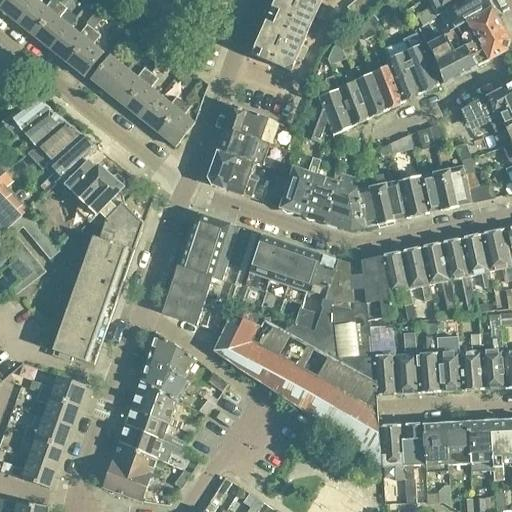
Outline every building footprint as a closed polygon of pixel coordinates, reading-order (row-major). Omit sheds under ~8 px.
[(0,9),(17,23),(34,0),(7,0),(0,9)] [(34,36),(60,3),(55,0),(52,0),(46,8),(35,0),(34,0),(17,23),(34,36)] [(50,50),(69,26),(59,19),(72,2),(69,0),(63,0),(61,4),(60,3),(34,36),(50,50)] [(326,10),(320,7),(322,0),(275,0),(251,55),(291,72),(297,57),(303,60),(308,49),(302,46),(308,33),(315,18),(321,21),(326,10)] [(355,18),(378,0),(356,0),(347,8),(355,18)] [(378,22),(399,6),(393,0),(389,0),(372,14),(378,22)] [(447,11),(463,0),(431,0),(434,4),(422,11),(422,13),(416,17),(421,26),(440,14),(447,11)] [(457,28),(492,8),(487,0),(463,0),(447,11),(451,18),(456,28),(457,28)] [(469,45),(502,26),(492,8),(457,28),(463,39),(465,38),(469,45)] [(453,30),(456,28),(451,18),(444,22),(440,14),(421,26),(418,29),(426,44),(427,44),(435,40),(430,31),(440,25),(445,34),(453,30)] [(361,33),(365,42),(376,37),(369,20),(361,33)] [(67,63),(94,30),(93,30),(87,25),(79,35),(69,26),(50,50),(67,63)] [(507,51),(510,40),(502,26),(469,45),(466,47),(477,67),(507,51)] [(85,77),(103,54),(93,45),(101,36),(94,30),(67,63),(85,77)] [(445,34),(435,40),(427,44),(438,64),(443,84),(473,68),(463,48),(453,30),(445,34)] [(440,87),(422,46),(417,34),(403,40),(403,41),(399,43),(422,95),(440,87)] [(108,93),(127,70),(116,62),(133,41),(126,35),(109,56),(91,79),(108,93)] [(353,37),(339,43),(342,51),(356,46),(353,37)] [(422,95),(399,43),(383,50),(405,103),(422,95)] [(405,103),(383,50),(375,53),(382,69),(372,74),(387,110),(405,103)] [(10,70),(0,61),(0,76),(5,76),(10,70)] [(182,67),(174,76),(187,86),(194,76),(182,67)] [(125,106),(151,74),(144,69),(137,78),(127,70),(108,93),(125,106)] [(370,118),(387,110),(372,74),(362,78),(359,71),(352,74),(370,118)] [(142,120),(160,97),(150,89),(158,79),(151,74),(125,106),(142,120)] [(352,126),(370,118),(352,74),(345,77),(348,86),(339,90),(338,90),(352,126)] [(352,126),(338,90),(339,90),(334,77),(325,80),(330,94),(317,100),(327,121),(333,134),(352,126)] [(494,113),(499,110),(511,103),(511,83),(461,111),(467,125),(484,117),(485,120),(495,115),(494,113)] [(159,133),(185,101),(178,95),(170,105),(160,97),(142,120),(159,133)] [(23,132),(50,110),(33,97),(2,122),(15,137),(22,131),(23,132)] [(320,139),(327,121),(317,100),(302,137),(320,144),(322,140),(320,139)] [(176,147),(195,124),(184,115),(192,106),(185,101),(159,133),(176,147)] [(511,125),(511,103),(499,110),(503,119),(491,124),(495,133),(511,125)] [(268,121),(269,118),(233,106),(226,129),(262,141),(269,121),(268,121)] [(23,157),(27,153),(65,123),(50,110),(23,132),(30,141),(18,151),(23,157)] [(28,155),(43,171),(49,166),(81,136),(65,123),(27,153),(23,157),(25,158),(28,155)] [(496,141),(510,135),(511,140),(511,125),(495,133),(496,136),(494,137),(496,141)] [(430,130),(433,143),(444,140),(439,128),(430,130)] [(262,166),(270,144),(262,141),(226,129),(218,152),(253,164),(254,163),(262,166)] [(294,133),(288,150),(296,153),(302,136),(294,133)] [(81,136),(49,166),(56,172),(41,187),(47,194),(97,148),(81,136)] [(412,149),(409,136),(389,146),(391,154),(412,149)] [(456,162),(467,160),(465,146),(454,148),(456,162)] [(390,148),(379,150),(381,160),(392,157),(390,148)] [(254,164),(253,164),(218,152),(208,179),(212,186),(251,199),(257,180),(249,178),(254,164)] [(507,168),(511,165),(511,155),(503,159),(507,168)] [(115,196),(124,188),(123,187),(124,180),(118,174),(111,176),(99,164),(96,168),(88,161),(63,184),(82,201),(75,208),(90,221),(89,222),(88,223),(89,223),(90,224),(91,222),(100,213),(115,196)] [(293,169),(283,165),(281,173),(291,176),(293,169)] [(467,189),(464,175),(462,166),(440,172),(449,209),(457,207),(457,206),(470,203),(467,189)] [(0,228),(5,234),(12,227),(27,213),(29,211),(0,179),(0,174),(3,172),(0,167),(0,228)] [(302,215),(303,215),(316,176),(293,169),(291,176),(287,188),(283,200),(280,208),(302,215)] [(324,222),(338,183),(337,183),(339,177),(338,176),(337,171),(335,171),(334,181),(336,181),(336,183),(316,176),(303,215),(324,222)] [(364,228),(356,191),(356,189),(358,185),(359,182),(358,179),(341,174),(340,176),(339,175),(340,172),(337,171),(338,176),(339,177),(337,183),(338,183),(324,222),(350,231),(349,232),(364,229),(364,228)] [(449,209),(440,172),(419,176),(427,213),(440,210),(440,211),(449,209)] [(385,224),(374,176),(376,176),(375,173),(365,175),(368,188),(358,190),(359,185),(358,185),(356,189),(356,191),(364,228),(376,225),(376,226),(385,224)] [(406,218),(397,181),(386,184),(383,174),(376,176),(374,176),(385,224),(393,222),(393,221),(406,218)] [(427,213),(419,176),(397,181),(406,218),(406,219),(428,214),(427,213)] [(283,200),(287,188),(278,186),(274,197),(283,200)] [(494,199),(493,186),(467,189),(470,203),(470,204),(494,199)] [(94,366),(144,224),(143,224),(125,206),(115,196),(100,213),(104,218),(106,220),(103,230),(97,228),(54,351),(52,356),(58,358),(71,363),(73,358),(94,366)] [(27,213),(12,227),(5,234),(1,238),(16,256),(31,273),(21,281),(10,289),(15,296),(46,272),(14,235),(23,228),(50,260),(59,252),(32,220),(27,213)] [(212,277),(229,225),(201,216),(194,219),(179,265),(212,277)] [(511,281),(511,268),(503,230),(482,235),(491,273),(502,270),(505,283),(511,281)] [(266,292),(283,242),(259,234),(252,256),(247,271),(242,284),(266,292)] [(491,273),(482,235),(462,239),(470,277),(482,274),(485,289),(492,287),(490,273),(491,273)] [(470,277),(462,239),(442,244),(450,282),(461,279),(469,316),(477,314),(475,305),(469,277),(470,277)] [(0,269),(15,256),(1,241),(0,242),(0,269)] [(266,292),(284,298),(287,290),(301,248),(283,242),(266,292)] [(450,282),(442,244),(421,248),(430,286),(441,283),(446,309),(455,307),(449,282),(450,282)] [(306,294),(320,255),(301,248),(287,290),(285,298),(303,304),(306,296),(306,294)] [(430,286),(421,248),(401,253),(409,291),(421,288),(424,302),(432,300),(429,286),(430,286)] [(409,291),(401,253),(380,257),(389,295),(401,293),(408,323),(415,322),(409,291)] [(323,308),(338,261),(320,255),(306,294),(323,299),(321,307),(323,308)] [(16,256),(7,264),(21,281),(31,273),(16,256)] [(389,295),(384,273),(380,257),(361,262),(363,272),(373,330),(393,326),(395,326),(389,295)] [(376,392),(373,330),(363,272),(353,273),(352,264),(349,265),(338,261),(323,308),(320,315),(316,330),(297,327),(296,326),(302,308),(303,304),(284,298),(266,292),(242,284),(236,307),(213,352),(314,421),(381,467),(376,396),(376,392)] [(207,294),(212,277),(179,265),(179,266),(173,283),(207,294)] [(207,294),(173,283),(168,298),(201,309),(202,309),(206,296),(207,294)] [(196,326),(201,309),(168,298),(163,315),(171,317),(196,326)] [(486,303),(475,305),(477,314),(488,311),(486,303)] [(316,330),(320,315),(302,308),(296,326),(297,327),(316,330)] [(511,313),(501,315),(502,316),(502,326),(511,325),(511,313)] [(501,315),(491,316),(493,353),(482,353),(484,391),(506,389),(504,351),(502,326),(502,316),(501,315)] [(398,395),(396,358),(393,326),(373,330),(376,392),(376,396),(398,395)] [(463,392),(460,354),(458,331),(449,332),(450,355),(439,355),(441,393),(462,392),(463,392)] [(197,361),(180,350),(181,348),(175,344),(174,345),(157,334),(153,344),(191,369),(197,361)] [(420,395),(417,357),(416,357),(415,334),(403,335),(404,357),(396,358),(398,395),(418,394),(419,395),(420,395)] [(484,391),(482,353),(480,334),(472,334),(473,353),(460,354),(463,392),(462,392),(484,391)] [(441,393),(439,355),(438,351),(437,351),(436,337),(426,337),(427,356),(417,357),(420,395),(441,393)] [(191,369),(153,344),(150,352),(151,353),(150,355),(185,378),(191,369)] [(200,388),(185,378),(150,355),(148,360),(147,360),(147,361),(147,362),(141,380),(176,403),(177,403),(184,391),(194,397),(196,394),(203,398),(206,394),(199,389),(200,388)] [(79,407),(87,386),(58,377),(54,390),(42,386),(40,393),(79,407)] [(169,422),(176,403),(141,380),(131,410),(168,425),(177,429),(179,426),(169,422)] [(72,428),(79,407),(40,393),(37,401),(48,406),(44,418),(72,428)] [(166,434),(168,425),(131,410),(126,424),(163,441),(172,445),(183,450),(186,442),(175,437),(166,434)] [(65,448),(72,428),(44,418),(39,431),(28,427),(25,434),(65,448)] [(494,481),(503,481),(503,467),(511,466),(511,420),(491,422),(494,473),(494,481)] [(494,473),(491,422),(469,424),(471,465),(489,464),(489,473),(494,473)] [(157,458),(163,441),(126,424),(120,443),(138,451),(157,458)] [(471,465),(469,424),(447,425),(450,474),(453,474),(452,467),(471,465)] [(413,466),(427,466),(425,427),(424,425),(402,426),(406,481),(405,481),(406,505),(417,504),(415,480),(414,480),(413,466)] [(450,474),(447,425),(425,427),(427,466),(427,473),(440,472),(440,475),(449,475),(450,474)] [(406,481),(402,426),(379,428),(383,468),(395,467),(396,481),(405,481),(406,481)] [(57,468),(65,448),(25,434),(18,455),(29,459),(57,468)] [(183,450),(172,445),(163,441),(157,458),(168,463),(172,452),(182,457),(184,451),(183,450)] [(131,472),(138,451),(120,443),(113,461),(113,460),(111,465),(131,472)] [(152,474),(157,459),(156,459),(157,458),(138,451),(131,472),(150,480),(152,474)] [(50,489),(57,468),(29,459),(25,472),(14,467),(11,475),(22,479),(50,489)] [(122,495),(131,472),(111,465),(103,488),(122,495)] [(142,502),(150,480),(131,472),(122,495),(142,502)] [(233,483),(226,479),(203,511),(214,511),(223,499),(222,499),(233,483)] [(450,505),(449,488),(449,485),(444,485),(437,491),(437,494),(426,495),(426,504),(439,504),(444,504),(451,508),(451,505),(450,505)] [(504,494),(495,494),(495,499),(496,511),(506,511),(504,494)] [(251,508),(256,499),(249,495),(243,503),(251,508)] [(258,511),(264,504),(256,499),(251,508),(248,511),(258,511)] [(491,511),(496,511),(495,499),(487,500),(473,501),(473,511),(491,511)] [(46,511),(47,507),(18,502),(17,503),(7,501),(5,511),(46,511)] [(473,511),(473,501),(461,502),(461,511),(473,511)]
